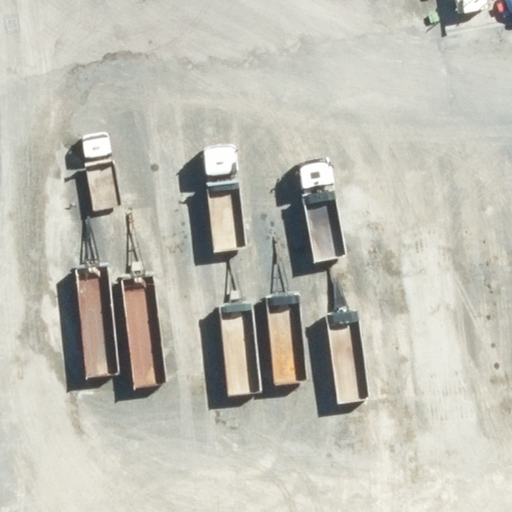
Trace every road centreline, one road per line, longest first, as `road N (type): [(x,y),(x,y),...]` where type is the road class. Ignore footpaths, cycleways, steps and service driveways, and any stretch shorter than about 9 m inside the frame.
road 1 (unknown): [(29,0),(126,422)]
road 2 (unknown): [(511,492),(325,471),(126,422)]
road 3 (unknown): [(289,0),(511,67)]
